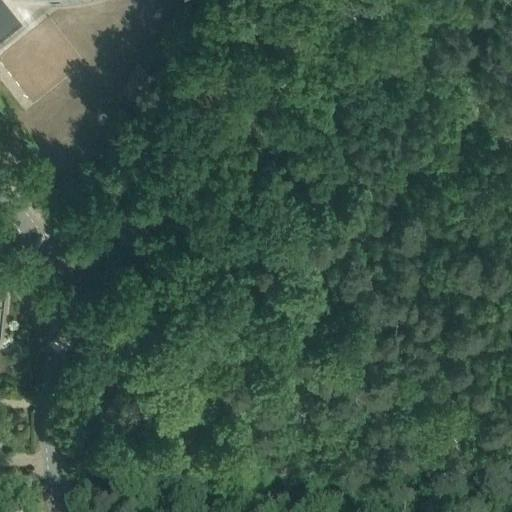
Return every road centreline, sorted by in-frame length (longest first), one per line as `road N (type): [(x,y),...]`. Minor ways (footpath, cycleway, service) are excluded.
road 1 (tertiary): [(74,283),(360,0)]
road 2 (track): [(74,283),(246,511)]
road 3 (tertiary): [(60,511),(52,387),(74,283)]
